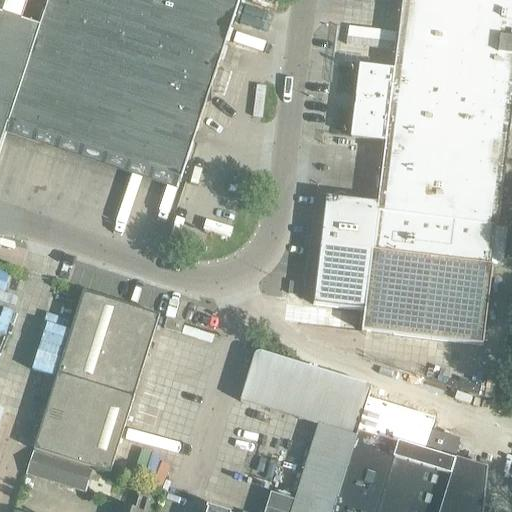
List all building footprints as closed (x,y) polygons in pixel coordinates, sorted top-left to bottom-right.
[(0,0),(0,14),(21,21),(28,0),(0,0)] [(49,0),(40,28),(21,21),(0,14),(0,147),(7,127),(180,184),(240,0),(49,0)] [(511,0),(402,0),(394,72),(361,68),(352,138),(385,142),(378,205),(326,199),(313,306),(364,312),(362,332),(483,347),(493,266),(491,266),(496,228),(498,228),(511,107),(511,0)] [(58,458),(90,468),(110,475),(159,316),(83,293),(34,451),(58,458)] [(240,402),(319,426),(295,501),(272,494),(266,511),(222,511),(209,508),(207,511),(334,511),(348,465),(359,433),(368,400),(371,392),(370,388),(367,385),(261,353),(257,354),(254,357),(240,402)] [(368,400),(359,433),(397,444),(425,453),(431,433),(435,420),(368,400)] [(426,453),(455,462),(456,462),(456,460),(462,440),(433,431),(426,453)] [(397,444),(359,433),(348,465),(334,511),(483,511),(488,470),(456,460),(456,462),(425,453),(397,444)] [(51,479),(83,489),(90,468),(58,458),(51,479)] [(116,511),(147,511),(151,500),(141,496),(136,511),(119,506),(116,511)]
